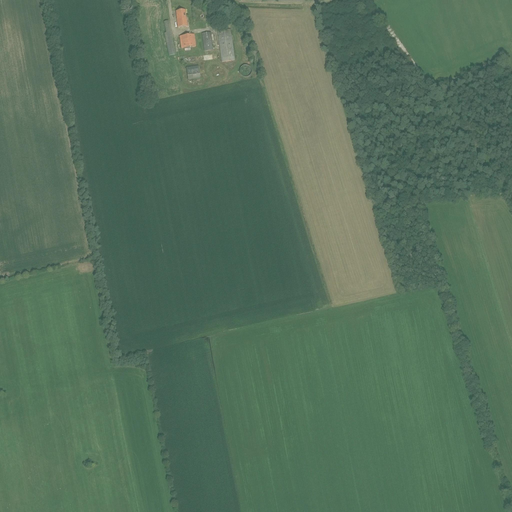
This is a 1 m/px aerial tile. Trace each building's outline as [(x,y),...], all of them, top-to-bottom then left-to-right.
[(176,11),(177,19),(178,28),(188,26),(186,18),(185,10),(176,11)] [(218,32),(222,62),(235,61),(230,30),(218,32)] [(202,34),(205,52),(213,50),(211,33),(202,34)] [(181,37),(182,49),(195,47),(194,35),(181,37)] [(186,68),(188,80),(200,79),(198,66),(186,68)]
